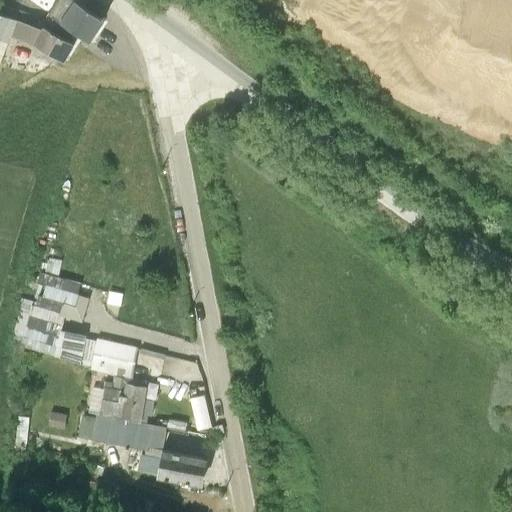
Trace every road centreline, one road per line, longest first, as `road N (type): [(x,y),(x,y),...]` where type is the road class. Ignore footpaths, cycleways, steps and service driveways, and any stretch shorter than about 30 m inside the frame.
road 1 (residential): [(186,47),(169,108),(241,511)]
road 2 (unclassified): [(511,273),(254,102),(186,47)]
